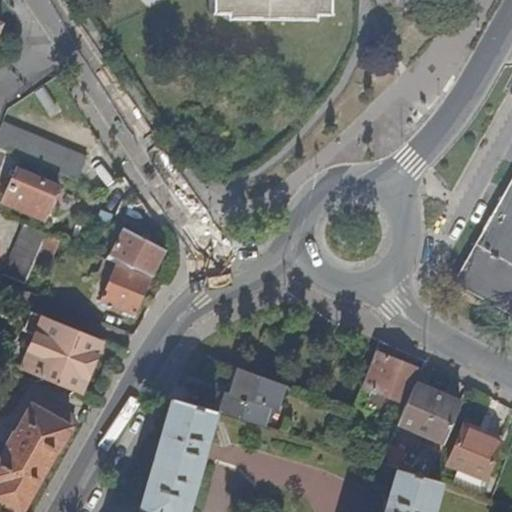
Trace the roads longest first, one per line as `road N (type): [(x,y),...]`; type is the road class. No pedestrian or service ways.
road 1 (residential): [(42,0),(230,278)]
road 2 (tertiary): [(230,278),(174,319),(66,511)]
road 3 (tertiary): [(385,195),(497,43)]
road 4 (residential): [(511,376),(401,315),(375,280)]
road 5 (tertiary): [(385,195),(352,182),(319,192),(300,221),(302,255)]
